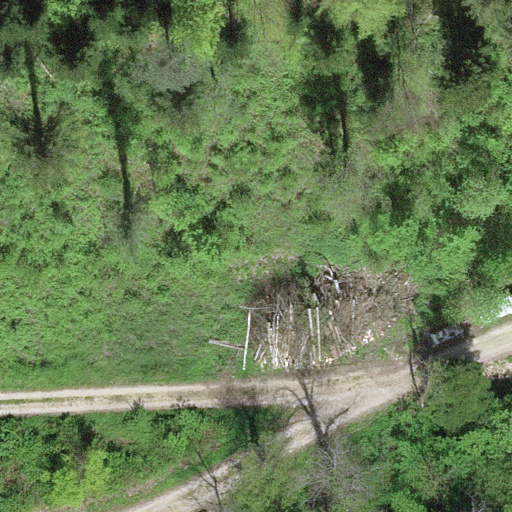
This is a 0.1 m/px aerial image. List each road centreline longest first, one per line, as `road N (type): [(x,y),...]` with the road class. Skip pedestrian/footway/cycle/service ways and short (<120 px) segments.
road 1 (track): [(370,392),(0,397)]
road 2 (track): [(370,392),(105,511)]
road 3 (track): [(511,335),(370,392)]
